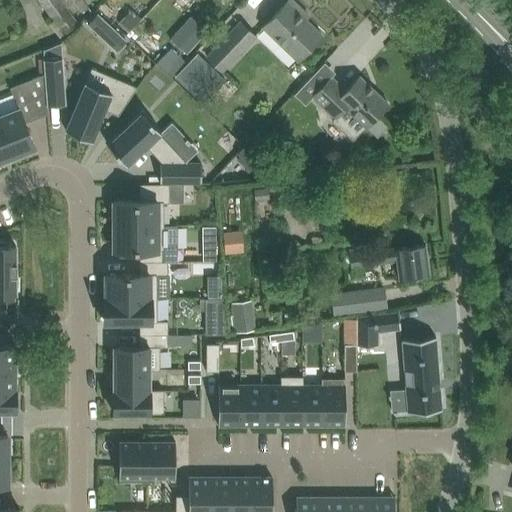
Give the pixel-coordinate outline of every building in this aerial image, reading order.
[(61,0),(37,0),(53,20),(49,23),(60,38),(80,24),(61,0)] [(84,0),(73,0),(76,3),(75,4),(82,13),(90,7),(84,0)] [(297,60),(308,49),(322,35),(298,12),(302,8),(292,0),(288,0),(263,27),(297,60)] [(128,33),(141,19),(131,9),(118,23),(128,33)] [(97,15),(88,25),(116,51),(125,41),(97,15)] [(222,71),(256,36),(240,22),(207,56),(222,71)] [(186,24),(170,40),(185,55),(201,39),(186,24)] [(61,43),(43,50),(44,59),(43,59),(44,67),(45,73),(48,105),(49,105),(66,104),(63,57),(62,58),(61,43)] [(171,47),(157,62),(172,77),(186,62),(171,47)] [(198,53),(175,77),(203,104),(226,80),(198,53)] [(91,69),(86,81),(104,89),(109,77),(91,69)] [(13,94),(0,99),(0,123),(13,157),(36,148),(33,140),(26,123),(28,122),(32,120),(35,119),(49,114),(49,113),(48,105),(45,73),(41,75),(10,87),(12,91),(13,94)] [(388,125),(377,115),(388,103),(359,76),(346,90),(331,76),(312,96),(335,118),(332,121),(353,141),(367,126),(377,136),(388,125)] [(86,81),(65,129),(91,140),(104,109),(118,115),(136,88),(109,77),(104,89),(86,81)] [(108,144),(126,164),(146,146),(163,163),(160,163),(160,182),(201,182),(202,163),(188,163),(160,133),(161,131),(143,112),(108,144)] [(0,161),(2,161),(13,157),(0,123),(0,161)] [(243,149),(237,156),(240,158),(237,161),(251,173),(259,164),(278,144),(262,129),(243,149)] [(111,207),(111,221),(113,221),(114,221),(114,222),(114,225),(164,225),(164,222),(164,205),(164,203),(167,203),(170,203),(170,184),(140,184),(140,201),(131,201),(118,201),(114,201),(114,203),(114,207),(111,207)] [(185,184),(170,184),(170,203),(185,203),(185,184)] [(268,189),(254,191),(255,200),(269,199),(268,189)] [(114,225),(114,249),(122,249),(140,249),(140,250),(140,261),(168,261),(177,261),(177,225),(164,225),(114,225)] [(216,228),(203,228),(203,244),(216,244),(216,228)] [(241,230),(224,232),(226,253),(243,251),(241,230)] [(0,300),(15,300),(14,292),(16,292),(16,274),(16,262),(16,245),(6,245),(6,242),(2,242),(0,241),(0,300)] [(216,244),(203,244),(203,260),(217,260),(216,244)] [(368,251),(349,254),(351,266),(369,264),(397,260),(400,279),(410,278),(430,275),(425,244),(406,246),(368,251)] [(105,297),(105,298),(157,298),(157,274),(168,274),(168,261),(140,261),(140,274),(106,274),(106,297),(105,297)] [(207,278),(208,290),(221,290),(221,278),(207,278)] [(346,313),(387,307),(384,287),(344,293),(346,313)] [(105,298),(105,322),(140,322),(140,334),(168,334),(168,321),(168,320),(157,320),(157,298),(105,298)] [(223,298),(200,298),(200,310),(205,310),(224,310),(223,298)] [(252,302),(233,304),(236,332),(255,330),(252,302)] [(224,310),(205,310),(205,328),(205,334),(226,334),(226,328),(224,310)] [(398,311),(376,314),(378,330),(377,330),(377,335),(378,335),(378,331),(401,329),(398,311)] [(302,324),(302,334),(322,331),(322,321),(302,324)] [(282,333),(282,341),(294,339),(293,331),(282,333)] [(282,333),(269,334),(270,342),(282,341),(282,333)] [(114,354),(114,369),(150,369),(150,370),(152,370),(160,370),(160,367),(160,349),(160,347),(161,347),(168,347),(168,334),(140,334),(140,346),(114,346),(114,354)] [(193,334),(168,334),(168,347),(193,347),(193,334)] [(241,338),(241,346),(254,345),(253,336),(241,338)] [(436,336),(402,339),(406,388),(408,410),(408,412),(442,409),(436,336)] [(219,371),(219,343),(206,343),(207,371),(219,371)] [(344,343),(344,371),(357,371),(357,343),(344,343)] [(0,368),(16,368),(16,346),(0,345),(0,368)] [(188,361),(188,369),(200,369),(201,361),(188,361)] [(0,388),(16,388),(16,368),(0,368),(0,388)] [(114,369),(114,390),(150,390),(150,389),(150,375),(150,370),(150,369),(114,369)] [(188,375),(188,383),(200,383),(200,375),(188,375)] [(285,376),(281,376),(281,384),(282,384),(282,423),(282,425),(302,425),(302,423),(302,384),(303,384),(303,380),(303,376),(285,376)] [(326,378),(322,378),(322,380),(322,384),(323,384),(323,425),(345,425),(345,385),(345,384),(345,378),(326,378)] [(218,385),(218,424),(218,425),(220,425),(241,425),(241,384),(218,384),(218,385)] [(241,384),(241,425),(242,425),(261,425),(261,423),(261,384),(250,384),(241,384)] [(261,423),(261,425),(282,425),(282,423),(282,384),(281,384),(261,384),(261,423)] [(302,423),(302,425),(322,425),(323,425),(323,384),(322,384),(317,384),(304,384),(303,384),(302,384),(302,423)] [(0,411),(3,411),(16,411),(16,388),(0,388),(0,411)] [(114,390),(114,413),(164,413),(164,389),(160,389),(150,389),(150,390),(114,390)] [(196,415),(195,397),(178,397),(179,415),(196,415)] [(119,441),(119,477),(119,481),(147,481),(147,441),(119,441)] [(147,441),(147,481),(148,481),(148,477),(174,477),(175,477),(175,441),(147,441)] [(189,477),(189,496),(188,511),(210,511),(210,477),(189,477)] [(210,477),(210,511),(230,511),(231,477),(210,477)] [(231,477),(230,511),(251,511),(251,477),(231,477)] [(272,511),(273,477),(251,477),(251,511),(272,511)] [(176,496),(176,511),(188,511),(189,496),(176,496)] [(296,511),(323,511),(324,501),(325,501),(325,496),(296,496),(296,511)] [(323,511),(345,511),(346,496),(325,496),(325,501),(324,501),(323,511)] [(346,496),(345,511),(367,511),(367,496),(346,496)] [(394,511),(395,511),(395,496),(367,496),(367,501),(367,511),(394,511)]
